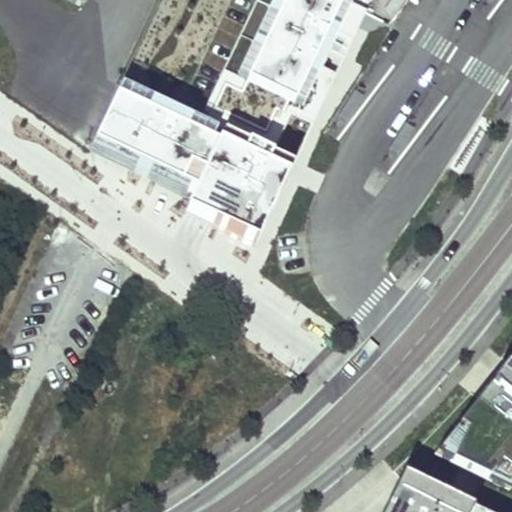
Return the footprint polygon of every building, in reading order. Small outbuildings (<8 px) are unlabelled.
[(61,0),(82,10),(87,0),(61,0)] [(339,4),(330,0),(279,0),(241,86),(292,109),(339,4)] [(217,133),(120,88),(93,146),(190,191),(217,133)] [(291,172),(219,138),(183,215),(255,248),(291,172)] [(511,364),(435,456),(504,499),(511,489),(511,364)] [(470,511),(401,478),(384,511),(470,511)]
